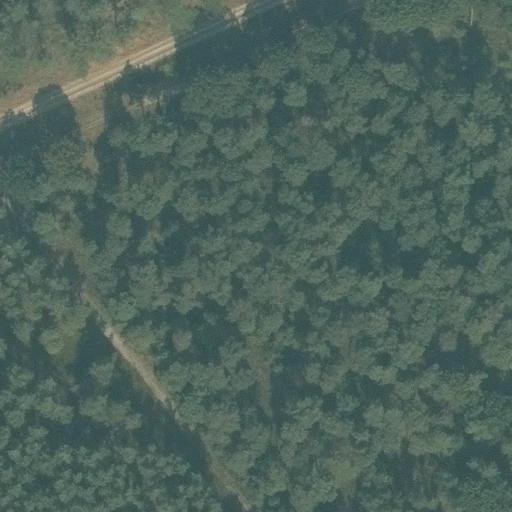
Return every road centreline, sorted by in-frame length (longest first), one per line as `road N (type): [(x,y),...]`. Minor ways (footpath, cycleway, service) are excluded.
road 1 (track): [(371,0),(0,165)]
road 2 (track): [(0,189),(239,511)]
road 3 (track): [(511,431),(331,511)]
